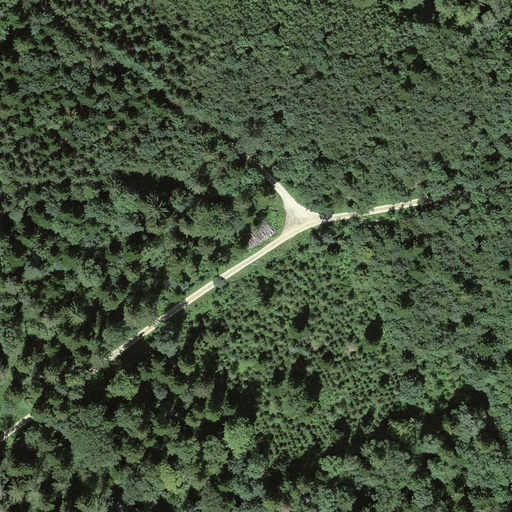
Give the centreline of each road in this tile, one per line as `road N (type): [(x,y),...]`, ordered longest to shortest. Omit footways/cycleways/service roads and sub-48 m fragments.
road 1 (track): [(0,437),(301,220)]
road 2 (track): [(301,220),(204,126),(41,0)]
road 3 (track): [(511,184),(301,220)]
